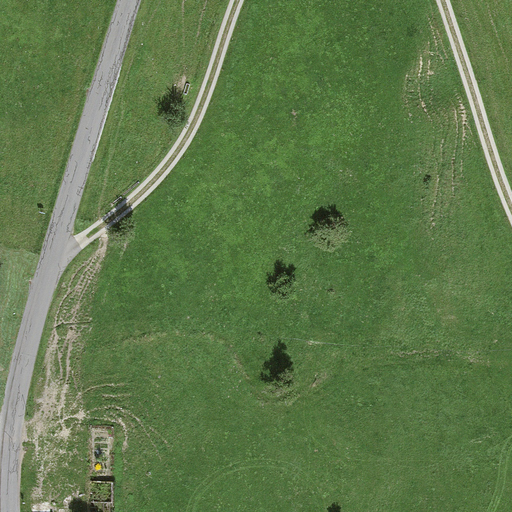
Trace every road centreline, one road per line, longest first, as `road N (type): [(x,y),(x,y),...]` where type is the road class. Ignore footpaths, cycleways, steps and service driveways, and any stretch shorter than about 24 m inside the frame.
road 1 (tertiary): [(7,511),(22,363),(130,0)]
road 2 (track): [(48,265),(173,158),(238,0)]
road 3 (track): [(445,0),(511,211)]
